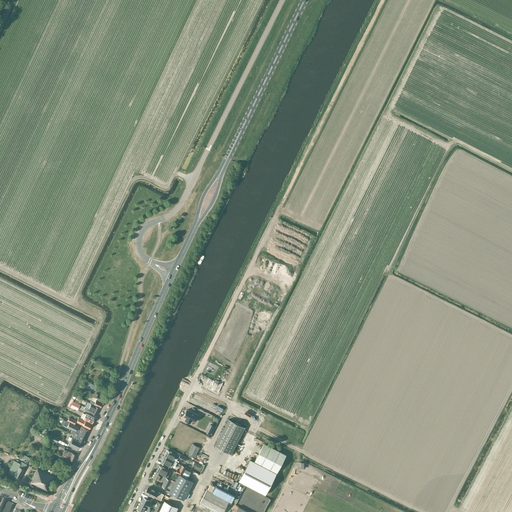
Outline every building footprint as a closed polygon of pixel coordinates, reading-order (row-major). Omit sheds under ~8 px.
[(89,394),(93,396),(90,402),(100,407),(102,402),(103,400),(96,397),(97,394),(95,393),(98,387),(94,385),(89,394)] [(73,401),(70,407),(77,410),(80,404),(73,401)] [(85,406),(84,409),(96,414),(99,408),(91,403),(88,408),(85,406)] [(186,413),(184,416),(187,417),(185,420),(191,422),(192,420),(195,421),(198,414),(188,409),(187,410),(187,409),(186,410),(185,412),(185,413),(186,413)] [(83,418),(83,419),(84,420),(85,420),(88,421),(92,423),(92,422),(94,418),(87,414),(85,413),(83,418)] [(78,417),(76,422),(82,425),(89,428),(92,424),(78,417)] [(229,418),(215,445),(232,454),(245,427),(229,418)] [(71,432),(73,434),(84,439),(88,430),(81,427),(79,430),(77,428),(78,426),(66,420),(64,425),(67,427),(72,429),(71,432)] [(43,438),(45,434),(39,431),(37,434),(37,433),(34,438),(39,440),(41,437),(43,438)] [(51,433),(49,439),(57,442),(59,437),(51,433)] [(82,442),(83,443),(84,439),(73,434),(68,444),(78,449),(82,442)] [(250,459),(239,481),(265,494),(277,473),(286,454),(264,443),(254,461),(250,459)] [(193,444),(188,453),(195,457),(200,447),(193,444)] [(64,449),(61,455),(66,458),(73,461),(76,454),(69,451),(68,450),(67,451),(64,449)] [(167,450),(164,456),(172,460),(175,454),(167,450)] [(181,454),(179,458),(181,459),(181,458),(189,462),(191,459),(181,454)] [(164,456),(161,462),(170,466),(171,463),(173,464),(174,461),(172,460),(164,456)] [(11,473),(19,478),(25,466),(23,465),(25,463),(21,461),(20,464),(17,462),(11,473)] [(159,465),(156,472),(168,478),(170,479),(170,480),(174,482),(176,479),(170,476),(170,477),(168,476),(171,471),(159,465)] [(182,465),(179,470),(177,469),(175,472),(181,475),(186,467),(182,465)] [(31,483),(35,484),(47,490),(54,476),(37,468),(32,478),(33,479),(31,483)] [(170,479),(168,478),(156,472),(152,479),(157,481),(159,478),(165,480),(162,485),(166,488),(170,480),(170,479)] [(176,479),(174,482),(169,492),(184,500),(194,482),(178,474),(176,479)] [(164,494),(158,491),(158,490),(149,486),(145,493),(155,498),(155,497),(161,500),(164,494)] [(207,489),(200,503),(218,511),(223,511),(229,501),(207,489)] [(143,497),(140,503),(149,507),(150,505),(148,503),(150,500),(143,497)] [(1,500),(0,501),(0,511),(9,511),(12,505),(1,500)] [(159,511),(175,511),(178,507),(164,501),(159,511)] [(140,503),(137,509),(142,511),(143,511),(145,510),(149,511),(151,508),(149,507),(140,503)]
